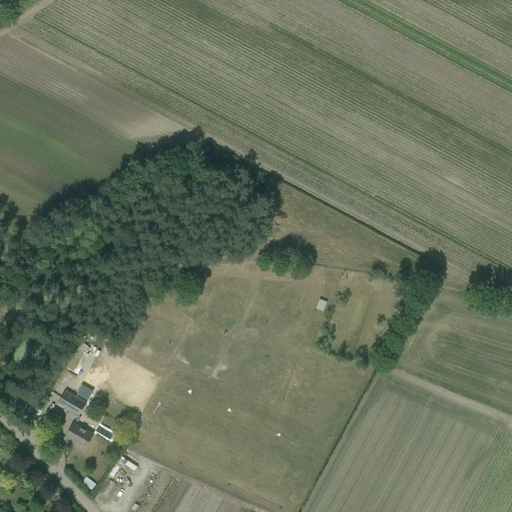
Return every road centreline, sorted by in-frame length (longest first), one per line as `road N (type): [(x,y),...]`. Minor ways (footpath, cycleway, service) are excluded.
road 1 (track): [(0,274),(221,263),(328,268),(382,273),(511,306)]
road 2 (unclassified): [(93,511),(0,420)]
